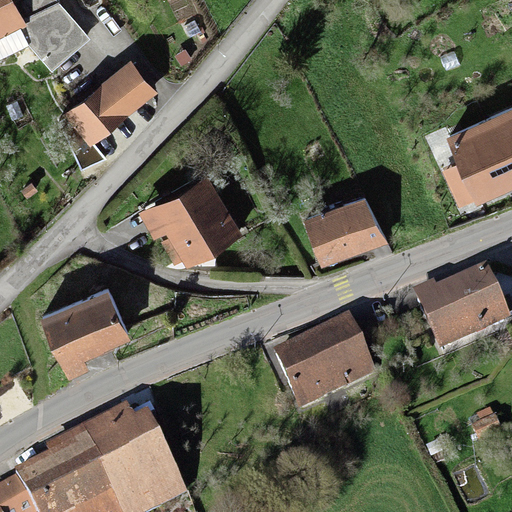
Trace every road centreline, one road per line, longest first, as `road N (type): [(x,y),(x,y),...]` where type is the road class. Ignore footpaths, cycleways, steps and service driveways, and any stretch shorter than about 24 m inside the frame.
road 1 (secondary): [(0,455),(108,391),(325,304)]
road 2 (residential): [(74,221),(272,0)]
road 3 (residential): [(74,221),(113,255),(166,278),(297,293),(325,304)]
road 4 (secondary): [(325,304),(511,233)]
